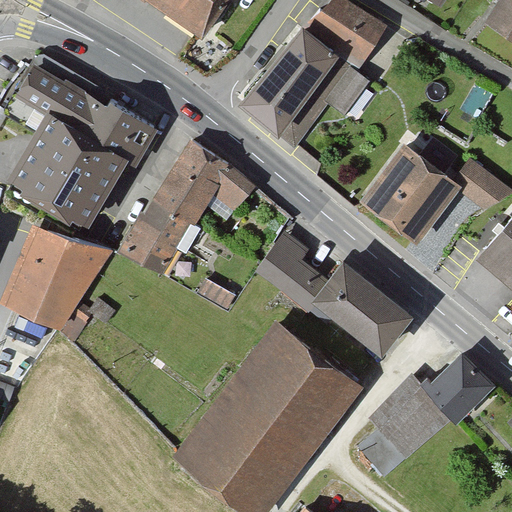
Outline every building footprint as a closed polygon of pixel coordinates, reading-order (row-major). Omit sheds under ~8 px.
[(150,0),(198,33),(202,36),(226,0),(150,0)] [(356,69),(386,22),(351,0),(330,0),(303,27),(356,69)] [(511,0),(498,0),(487,18),(511,34),(511,0)] [(295,144),(329,99),(343,110),(368,77),(356,69),(303,27),(301,25),(241,102),(295,144)] [(18,93),(90,135),(109,102),(33,58),(14,91),(18,93)] [(127,156),(90,135),(18,93),(9,110),(37,126),(9,175),(16,178),(7,193),(74,232),(82,218),(88,222),(127,156)] [(109,102),(90,135),(127,156),(136,161),(155,128),(109,102)] [(190,137),(154,195),(193,218),(212,187),(232,207),(252,185),(219,155),(190,137)] [(453,178),(404,140),(360,197),(417,241),(458,188),(461,184),(453,178)] [(453,178),(461,184),(458,188),(482,206),(511,191),(511,188),(470,156),(453,178)] [(160,273),(193,218),(154,195),(121,250),(160,273)] [(511,284),(511,215),(478,254),(511,284)] [(111,249),(31,223),(0,298),(0,299),(60,326),(111,249)] [(279,239),(256,268),(305,306),(314,295),(328,277),(279,239)] [(382,351),(411,312),(342,257),(328,277),(314,295),(382,351)] [(253,511),(262,511),(360,382),(275,319),(174,453),(253,511)] [(455,418),(492,382),(460,350),(430,380),(426,375),(419,382),(452,415),(455,418)] [(384,474),(452,415),(419,382),(410,372),(369,414),(380,425),(358,444),(384,474)]
